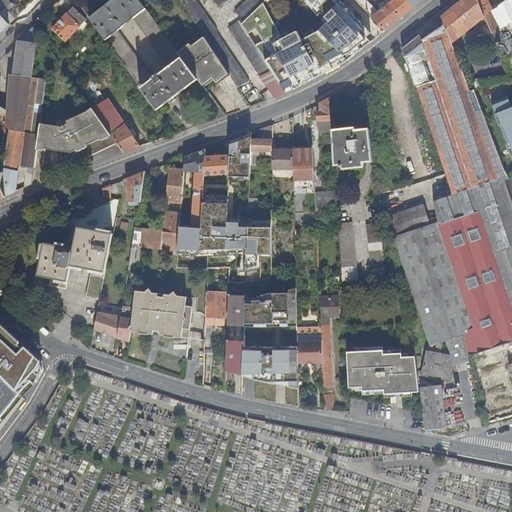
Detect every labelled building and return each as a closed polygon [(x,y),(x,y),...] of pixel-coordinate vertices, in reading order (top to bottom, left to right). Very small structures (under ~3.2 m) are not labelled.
[(12,0),(0,0),(0,12),(11,24),(23,11),(12,0)] [(199,79),(180,54),(138,0),(112,0),(90,18),(115,52),(156,109),(199,79)] [(216,29),(195,0),(180,0),(205,37),(229,74),(241,91),(251,85),(218,36),(216,29)] [(262,78),(272,71),(271,69),(252,39),(241,23),(244,20),(258,6),(264,0),(246,0),(235,11),(242,18),(228,28),(262,78)] [(320,7),(312,0),(296,0),(295,1),(294,2),(309,17),(320,7)] [(356,0),(385,31),(402,17),(391,2),(387,5),(377,13),(364,0),(356,0)] [(392,0),(391,2),(402,17),(414,7),(406,0),(392,0)] [(452,43),(485,17),(482,10),(481,8),(477,0),(463,0),(442,17),(445,24),(452,43)] [(489,2),(488,0),(477,0),(481,8),(489,5),(489,2)] [(66,41),(87,19),(73,6),(52,28),(66,41)] [(511,31),(511,29),(500,7),(494,10),(491,6),(482,10),(485,17),(492,33),(506,60),(511,56),(511,31)] [(0,30),(1,30),(3,32),(11,24),(0,12),(0,30)] [(316,15),(309,20),(318,29),(324,25),(316,15)] [(255,37),(244,20),(241,23),(252,39),(255,37)] [(281,28),(289,37),(295,32),(286,22),(281,28)] [(435,203),(439,223),(441,222),(480,209),(481,209),(511,198),(511,197),(506,180),(510,178),(506,173),(505,171),(475,88),(472,90),(468,82),(464,72),(452,43),(445,24),(422,40),(436,80),(416,87),(454,198),(435,203)] [(27,168),(26,186),(33,183),(38,147),(41,121),(48,79),(32,77),(37,44),(40,35),(34,26),(17,43),(13,75),(11,74),(8,110),(0,105),(0,87),(1,77),(0,76),(0,119),(9,130),(5,160),(3,172),(1,186),(6,196),(16,191),(19,171),(20,167),(27,168)] [(295,32),(289,37),(289,38),(290,39),(297,47),(301,43),(303,41),(295,32)] [(325,46),(342,63),(348,60),(322,33),(317,39),(324,46),(325,46)] [(422,40),(421,34),(403,48),(416,87),(436,80),(422,40)] [(191,45),(180,54),(199,79),(203,85),(213,78),(217,83),(229,74),(205,37),(192,46),(191,45)] [(305,65),(315,78),(320,75),(309,62),(304,55),(297,47),(290,39),(285,44),(280,39),(271,47),(275,52),(269,57),(276,64),(271,69),(272,71),(279,81),(285,76),(280,69),(291,60),(299,70),(305,65)] [(301,43),(297,47),(304,55),(308,52),(301,43)] [(308,52),(304,55),(309,62),(320,75),(335,67),(326,57),(324,57),(321,59),(312,48),(308,52)] [(262,78),(277,96),(286,93),(279,81),(272,71),(262,78)] [(479,77),(468,82),(472,90),(475,88),(482,86),(479,77)] [(332,123),(331,97),(320,103),(320,108),(318,108),(318,111),(317,111),(318,120),(319,120),(319,132),(333,131),(332,123)] [(511,107),(511,108),(506,97),(492,102),(501,125),(506,128),(504,133),(506,139),(511,140),(509,145),(511,151),(511,107)] [(107,99),(93,108),(112,133),(119,143),(125,152),(140,146),(114,108),(113,108),(107,99)] [(59,124),(41,121),(38,147),(72,152),(112,133),(93,108),(89,103),(86,109),(66,118),(68,120),(59,124)] [(341,121),(332,123),(333,131),(335,164),(340,164),(340,166),(342,166),(343,168),(364,166),(364,162),(373,161),(370,130),(355,131),(354,118),(341,121)] [(265,139),(272,140),(273,124),(264,127),(265,139)] [(263,151),(263,155),(272,155),(272,152),(272,149),(272,140),(265,139),(259,139),(252,139),(251,164),(260,164),(260,151),(263,151)] [(194,194),(193,217),(191,239),(179,238),(178,251),(177,263),(177,267),(181,267),(199,268),(200,254),(202,209),(204,178),(204,175),(205,157),(206,149),(186,157),(185,169),(184,171),(195,172),(195,182),(194,194)] [(315,188),(313,150),(294,151),(294,152),(294,168),(294,170),(295,189),(315,188)] [(294,170),(294,168),(294,152),(272,152),(272,155),(272,170),(294,170)] [(204,175),(229,173),(230,154),(229,153),(229,155),(205,157),(204,175)] [(144,179),(154,179),(154,168),(145,171),(144,179)] [(185,169),(170,168),(167,202),(179,203),(178,209),(181,209),(184,182),(184,171),(185,169)] [(129,202),(140,202),(141,202),(144,179),(145,171),(127,178),(129,202)] [(195,172),(184,171),(184,182),(195,182),(195,172)] [(110,186),(102,186),(102,199),(110,198),(110,186)] [(337,191),(316,192),(317,208),(338,204),(337,191)] [(261,198),(250,198),(249,208),(261,208),(261,198)] [(511,301),(511,198),(481,209),(511,301)] [(387,215),(395,238),(432,225),(425,206),(424,206),(424,203),(387,215)] [(439,223),(435,203),(425,206),(432,225),(439,223)] [(228,211),(202,209),(200,254),(235,256),(237,212),(238,212),(238,211),(228,210),(228,211)] [(503,345),(511,342),(511,305),(480,209),(441,222),(448,245),(444,245),(448,264),(454,262),(476,331),(464,335),(469,356),(503,345)] [(511,305),(511,301),(481,209),(480,209),(511,305)] [(164,232),(179,233),(181,212),(166,211),(164,232)] [(352,221),(339,222),(343,282),(356,280),(352,221)] [(129,231),(130,223),(122,222),(121,229),(129,231)] [(395,238),(407,273),(427,269),(440,343),(449,340),(464,335),(476,331),(454,262),(448,264),(444,245),(448,245),(441,222),(439,223),(432,225),(395,238)] [(373,277),(387,275),(383,243),(380,223),(367,224),(373,277)] [(76,248),(66,246),(46,242),(39,275),(69,281),(72,265),(89,268),(92,269),(87,296),(101,299),(107,270),(114,234),(100,231),(80,227),(76,248)] [(142,247),(144,231),(135,231),(133,247),(142,247)] [(144,231),(142,247),(158,249),(162,249),(164,233),(144,231)] [(179,233),(164,232),(164,233),(162,249),(162,250),(170,250),(178,251),(179,238),(179,233)] [(139,269),(142,247),(133,247),(129,271),(134,271),(134,268),(139,269)] [(178,251),(170,250),(170,252),(172,255),(172,259),(175,259),(174,262),(177,263),(178,251)] [(431,345),(440,343),(427,269),(407,273),(431,345)] [(132,330),(149,332),(149,331),(153,292),(137,290),(134,308),(132,330)] [(159,295),(159,293),(153,292),(149,331),(149,332),(154,333),(154,330),(160,331),(160,334),(189,337),(193,306),(187,305),(187,296),(165,293),(165,296),(159,295)] [(227,292),(207,292),(206,316),(226,317),(227,292)] [(229,294),(228,324),(245,324),(246,294),(229,294)] [(324,387),(333,386),(330,324),(330,317),(339,317),(338,296),(320,297),(322,327),(323,362),(324,387)] [(121,320),(119,337),(130,341),(132,330),(134,308),(123,306),(121,320)] [(94,330),(119,337),(121,320),(98,313),(94,330)] [(0,321),(0,365),(1,366),(0,368),(0,373),(6,380),(10,383),(20,394),(31,381),(34,384),(43,370),(43,361),(0,321)] [(213,325),(206,325),(205,353),(214,354),(215,337),(212,336),(213,325)] [(299,362),(323,362),(322,327),(298,326),(299,362)] [(454,361),(469,356),(464,335),(449,340),(454,361)] [(266,354),(266,337),(245,336),(245,353),(254,353),(263,354),(266,354)] [(243,374),(244,339),(228,339),(226,370),(243,374)] [(511,342),(503,345),(511,371),(511,342)] [(385,392),(420,391),(416,357),(401,357),(401,353),(382,354),(382,350),(347,351),(349,381),(349,384),(349,386),(363,385),(363,389),(384,389),(385,392)] [(425,364),(424,367),(424,371),(434,373),(435,371),(439,372),(439,374),(445,376),(442,355),(427,352),(425,364)] [(451,357),(442,355),(445,376),(447,376),(451,357)] [(0,417),(20,394),(10,383),(6,380),(0,373),(0,417)] [(421,387),(426,430),(446,428),(441,384),(421,387)] [(333,394),(325,394),(325,409),(333,410),(333,394)] [(456,425),(464,424),(461,410),(454,411),(456,425)]
